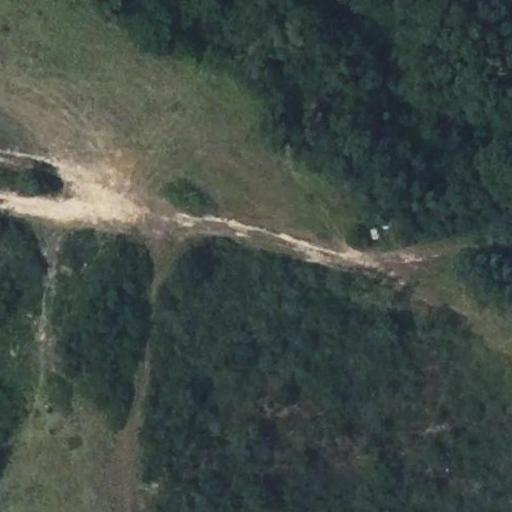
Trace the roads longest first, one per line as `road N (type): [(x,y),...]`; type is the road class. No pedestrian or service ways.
road 1 (track): [(511,234),(373,260),(0,160)]
road 2 (track): [(179,211),(116,494),(99,511)]
